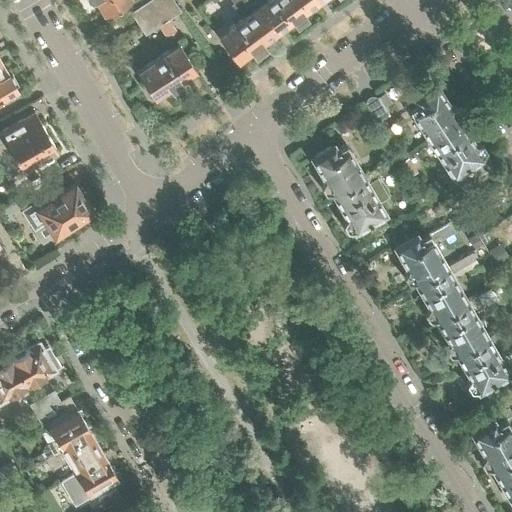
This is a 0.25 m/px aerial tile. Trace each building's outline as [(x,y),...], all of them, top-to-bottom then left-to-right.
[(129,0),(95,0),(104,15),(129,0)] [(164,7),(158,0),(149,0),(131,13),(138,24),(164,7)] [(278,32),(259,6),(254,0),(237,0),(231,5),(241,19),(218,36),(238,62),(252,51),(254,55),(265,47),(263,43),(274,35),(278,32)] [(316,4),(319,2),(317,0),(267,0),(266,0),(254,0),(259,6),(278,32),(293,21),(295,24),(306,16),(304,13),(316,4)] [(177,28),(170,18),(164,7),(138,24),(146,35),(158,26),(165,36),(177,28)] [(181,81),(197,71),(179,44),(137,72),(154,99),(170,88),(173,91),(177,91),(181,89),(182,85),(181,81)] [(16,87),(19,85),(13,75),(10,77),(0,60),(0,99),(17,89),(16,87)] [(459,119),(462,113),(458,106),(451,107),(449,104),(448,105),(436,85),(405,105),(429,142),(430,142),(460,122),(461,121),(459,119)] [(388,114),(378,98),(375,96),(372,96),(369,97),(367,100),(366,103),(366,106),(376,122),(388,114)] [(57,150),(50,138),(35,112),(0,132),(23,170),(41,159),(47,162),(53,159),(53,152),(57,150)] [(483,155),(486,150),(481,143),(475,143),(474,142),(473,143),(460,122),(430,142),(442,161),(441,161),(452,177),(460,188),(488,169),(480,158),(483,156),(483,155)] [(366,176),(347,143),(339,148),(336,144),(333,145),(312,157),(323,177),(322,178),(324,180),(320,186),(325,193),(331,193),(333,196),(334,195),(366,177),(366,176)] [(409,157),(403,147),(394,152),(400,162),(409,157)] [(395,159),(390,149),(380,154),(385,165),(395,159)] [(303,157),(299,150),(292,154),(296,161),(303,157)] [(418,171),(409,157),(398,164),(408,178),(418,171)] [(388,212),(381,201),(389,197),(377,178),(373,180),(369,182),(366,177),(334,195),(347,217),(345,217),(346,218),(342,224),(346,231),(353,230),(353,231),(371,221),(372,222),(388,212)] [(91,212),(90,210),(91,206),(86,200),(83,198),(74,185),(63,192),(59,186),(22,211),(43,243),(91,212)] [(20,224),(13,214),(21,209),(16,201),(0,211),(0,214),(10,230),(20,224)] [(223,231),(216,220),(208,225),(216,236),(223,231)] [(448,265),(433,240),(441,236),(442,239),(456,231),(450,222),(445,224),(445,223),(419,238),(416,234),(394,246),(406,266),(405,267),(407,270),(403,275),(407,282),(414,282),(415,285),(417,284),(417,285),(449,266),(448,265)] [(391,239),(387,232),(383,235),(386,242),(391,239)] [(510,258),(501,243),(490,250),(498,265),(510,258)] [(468,300),(460,285),(459,286),(454,278),(479,264),(472,252),(448,265),(449,266),(417,285),(429,305),(428,306),(428,307),(425,312),(429,319),(435,319),(436,320),(437,319),(468,301),(468,302),(469,302),(468,300)] [(489,336),(480,320),(479,320),(471,307),(481,302),(484,307),(498,299),(491,287),(468,300),(469,302),(468,302),(468,301),(437,319),(449,341),(448,341),(449,342),(445,348),(449,355),(456,354),(456,355),(457,355),(489,336)] [(508,338),(511,335),(511,322),(502,328),(508,338)] [(511,374),(500,355),(499,355),(495,348),(504,344),(496,332),(489,336),(457,355),(470,376),(469,377),(469,378),(466,383),(470,390),(476,390),(477,391),(495,381),(496,383),(511,374)] [(47,375),(61,367),(52,352),(51,353),(48,349),(44,351),(39,343),(29,348),(25,350),(23,347),(13,353),(14,356),(11,358),(27,387),(47,375)] [(0,402),(27,387),(11,358),(8,360),(6,357),(0,360),(0,402)] [(60,401),(54,390),(36,400),(42,411),(60,401)] [(506,402),(504,398),(501,394),(492,400),(496,407),(506,402)] [(42,411),(36,400),(30,404),(36,415),(42,411)] [(42,425),(66,412),(60,401),(42,411),(36,415),(42,425)] [(511,416),(511,412),(509,408),(500,413),(504,421),(511,416)] [(46,459),(91,433),(78,410),(49,427),(56,439),(48,443),(50,448),(42,453),(45,459),(46,459)] [(511,429),(507,420),(497,426),(494,420),(472,432),(483,452),(482,453),(484,456),(480,461),(484,468),(491,468),(493,471),(494,470),(511,459),(511,429)] [(103,455),(91,433),(46,459),(51,469),(68,459),(75,472),(103,455)] [(117,478),(104,455),(103,455),(75,472),(88,494),(117,478)] [(511,459),(494,470),(506,492),(505,493),(511,504),(511,459)] [(72,481),(68,475),(59,480),(62,486),(72,481)] [(0,511),(11,511),(5,501),(0,503),(0,511)]
